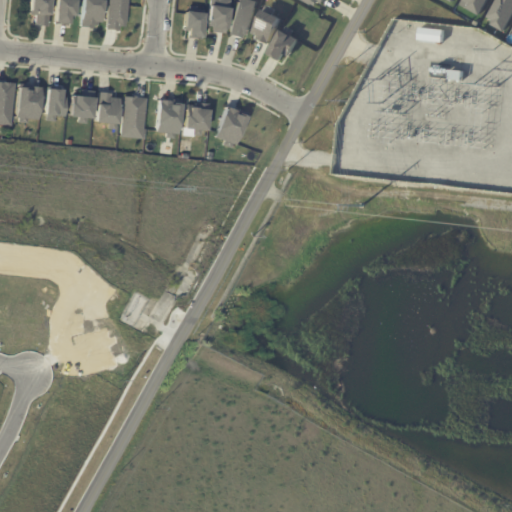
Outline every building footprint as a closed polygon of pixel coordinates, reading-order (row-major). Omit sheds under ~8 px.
[(48,0),(45,29),(33,28),(34,18),(33,18),(33,16),(27,15),(28,0),(48,0)] [(66,25),(66,16),(72,17),(72,0),(53,0),(52,24),(66,25)] [(80,0),(77,25),(98,27),(100,0),(98,0),(80,0)] [(124,0),(105,0),(104,29),(124,30),(124,0)] [(228,0),(208,0),(204,29),(223,32),(228,0)] [(244,40),(256,1),(252,0),(237,0),(227,35),(244,40)] [(303,0),(322,8),(324,0),(303,0)] [(464,0),(461,6),(479,16),(487,0),(464,0)] [(511,16),(511,0),(496,0),(487,22),(506,30),(511,16)] [(281,18),(264,10),(252,36),(269,44),(281,18)] [(200,39),(201,12),(183,12),(182,38),(200,39)] [(420,28),(444,31),(443,44),(418,41),(420,28)] [(282,62),(286,55),(290,57),(299,39),(281,30),(268,55),(282,62)] [(450,71),(463,72),(462,81),(449,80),(450,71)] [(11,83),(0,82),(0,125),(9,125),(11,83)] [(15,87),(14,123),(25,124),(26,120),(36,120),(37,88),(15,87)] [(61,117),(62,90),(43,89),(42,116),(61,117)] [(75,121),(89,122),(91,92),(79,91),(79,97),(68,96),(67,117),(75,117),(75,121)] [(118,99),(108,98),(109,94),(96,92),(91,122),(114,125),(118,99)] [(144,99),(121,96),(117,137),(140,139),(144,99)] [(179,103),(156,100),(152,132),(175,135),(179,103)] [(226,102),(230,103),(228,109),(220,106),(222,100),(226,102)] [(206,104),(184,103),(183,129),(190,130),(190,133),(204,134),(206,104)] [(211,138),(233,145),(243,115),(222,108),(211,138)]
